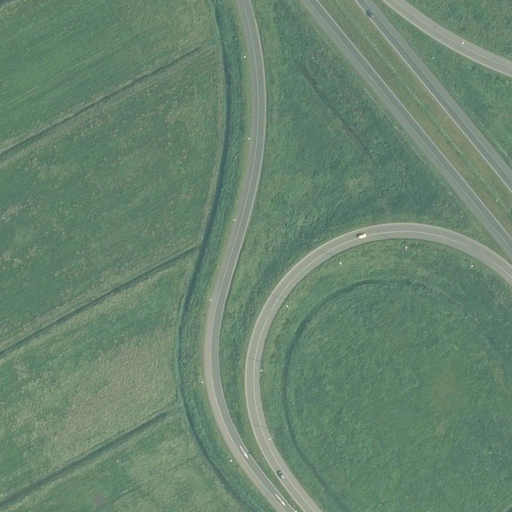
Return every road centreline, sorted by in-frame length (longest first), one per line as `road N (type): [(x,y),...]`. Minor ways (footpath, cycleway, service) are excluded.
road 1 (trunk): [(245,0),(260,74),(259,152),(221,301),(214,370),(234,437),(290,511)]
road 2 (trunk): [(310,511),(265,449),(250,400),(252,351),(277,291),(327,247),(396,227),(466,240),(511,272)]
road 3 (trunk): [(311,0),(511,244)]
road 4 (trunk): [(511,186),(359,0)]
road 5 (trunk): [(511,72),(446,41),(387,0)]
